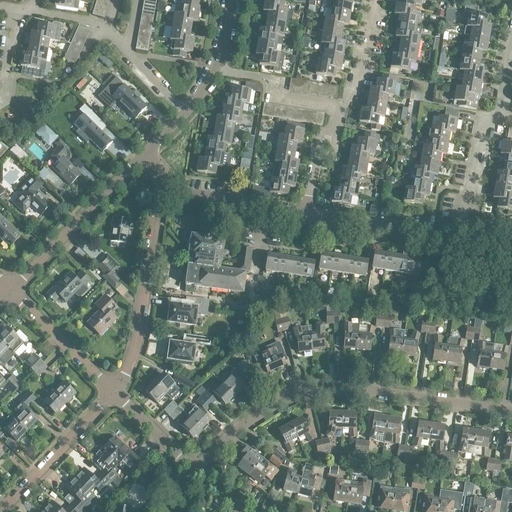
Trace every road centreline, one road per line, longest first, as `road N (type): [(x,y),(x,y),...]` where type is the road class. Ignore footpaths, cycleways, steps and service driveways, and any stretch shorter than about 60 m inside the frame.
road 1 (residential): [(194,470),(242,426),(298,393),(354,387),(511,411)]
road 2 (residential): [(115,391),(137,335),(157,195),(172,182)]
road 3 (residential): [(9,289),(145,153)]
road 4 (residential): [(186,111),(100,25),(32,11)]
road 5 (residential): [(0,511),(115,391)]
road 6 (residential): [(306,212),(464,234)]
road 7 (residential): [(115,391),(9,289)]
road 8 (residential): [(172,182),(184,191),(306,212)]
road 9 (residential): [(216,66),(268,79),(279,98),(340,108)]
road 10 (residential): [(464,234),(479,138),(499,111)]
